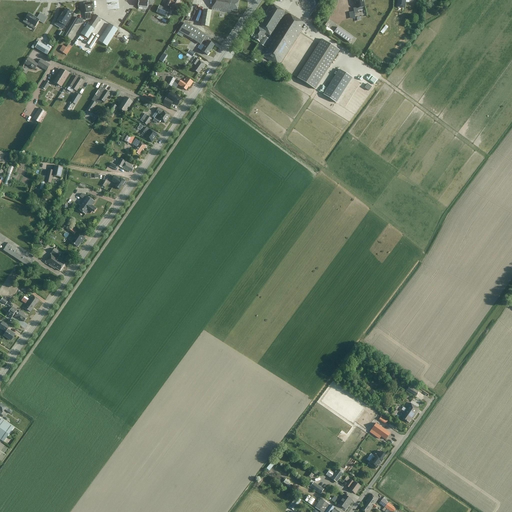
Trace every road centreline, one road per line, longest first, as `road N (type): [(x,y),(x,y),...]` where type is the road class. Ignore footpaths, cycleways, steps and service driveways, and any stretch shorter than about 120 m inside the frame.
road 1 (unclassified): [(0,375),(178,118)]
road 2 (unclassified): [(352,511),(433,398)]
road 3 (residential): [(178,118),(51,62)]
road 4 (unclassified): [(178,118),(254,4)]
road 5 (track): [(511,288),(433,398)]
